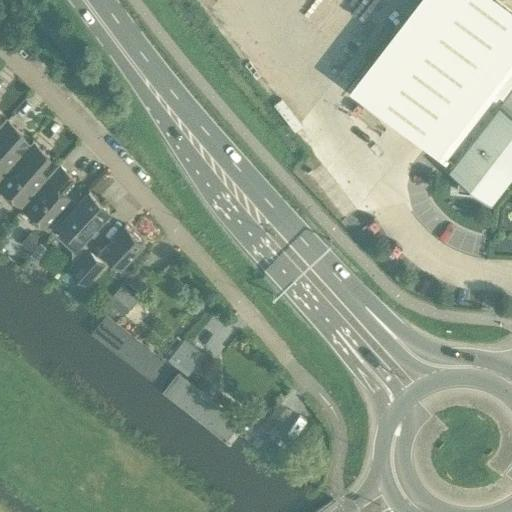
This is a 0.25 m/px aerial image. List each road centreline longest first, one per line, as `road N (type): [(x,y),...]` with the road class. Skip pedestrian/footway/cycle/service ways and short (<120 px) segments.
road 1 (unclassified): [(289,361),(0,47)]
road 2 (primary): [(242,196),(96,0)]
road 3 (primary): [(383,325),(286,227),(242,196)]
road 4 (primary): [(242,196),(256,235),(338,335)]
road 5 (primary): [(510,369),(430,354),(383,325)]
